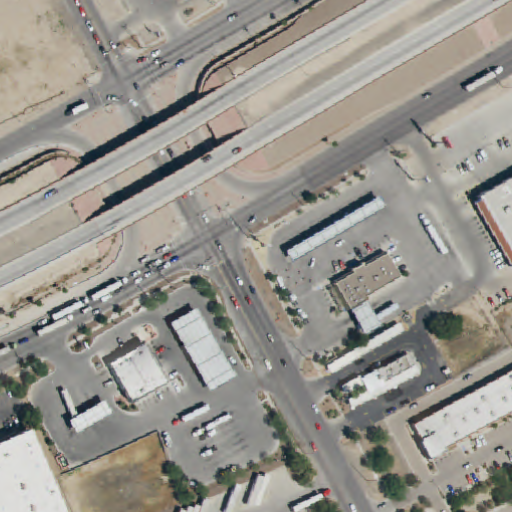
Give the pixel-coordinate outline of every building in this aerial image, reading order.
[(511,265),(511,177),(474,200),(511,265)] [(284,252),(376,198),(382,207),(290,261),(284,252)] [(359,333),(377,325),(363,296),(399,279),(386,253),(333,279),(359,333)] [(167,324),(193,309),(232,376),(207,391),(167,324)] [(403,332),(399,324),(325,364),(329,372),(403,332)] [(106,364),(140,343),(164,383),(130,404),(106,364)] [(347,399),(350,406),(419,376),(410,355),(340,384),(343,393),(362,385),(364,391),(347,399)] [(511,368),(409,426),(428,461),(511,415),(511,368)] [(75,436),(66,422),(102,401),(110,415),(75,436)] [(62,511),(0,511),(0,443),(28,431),(62,511)]
